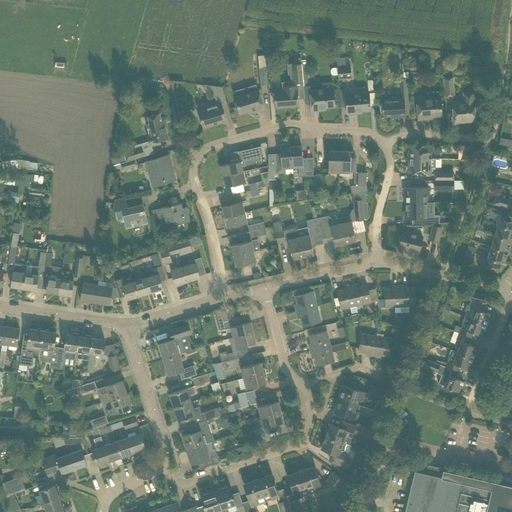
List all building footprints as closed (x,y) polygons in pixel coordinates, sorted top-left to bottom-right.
[(257,56),(259,68),(266,67),(265,55),(257,56)] [(301,63),(300,57),(294,58),(294,64),(295,74),(292,74),(293,82),(283,83),(283,90),(273,91),(275,108),(299,106),(297,89),(297,84),(303,84),(301,63)] [(336,58),(338,80),(345,80),(345,78),(351,77),(350,65),(345,66),(344,57),(336,58)] [(472,72),(487,74),(488,67),(473,65),(472,72)] [(101,74),(101,82),(109,83),(110,74),(101,74)] [(443,78),(444,95),(454,95),(453,77),(443,78)] [(411,109),(409,84),(408,84),(408,78),(400,78),(402,98),(396,98),(396,96),(390,97),(390,99),(381,99),(382,117),(398,115),(399,117),(406,117),(405,110),(411,109)] [(310,91),(311,104),(311,111),(322,110),(322,107),(334,106),(333,87),(332,87),(332,81),(321,83),(321,90),(310,91)] [(217,105),(198,110),(203,127),(225,120),(221,104),(226,102),(223,93),(222,87),(217,86),(214,86),(204,85),(205,90),(212,88),(215,97),(217,105)] [(256,111),(263,109),(257,88),(234,96),(240,114),(256,109),(256,111)] [(357,113),(357,111),(370,110),(368,91),(345,93),(347,114),(357,113)] [(452,102),(454,120),(466,119),(466,121),(476,121),(474,101),(473,92),(464,93),(464,101),(452,102)] [(416,96),(417,109),(418,119),(427,119),(427,117),(441,115),(440,103),(444,103),(443,94),(416,96)] [(148,124),(146,124),(149,135),(147,136),(148,141),(150,147),(151,146),(161,144),(160,140),(168,138),(164,122),(166,122),(165,119),(162,120),(160,113),(150,115),(146,116),(148,124)] [(148,141),(134,146),(135,148),(141,146),(144,156),(153,153),(151,146),(150,147),(148,141)] [(291,167),(290,147),(289,147),(289,145),(288,144),(282,144),(281,146),(281,147),(280,147),(281,165),(268,166),(269,179),(275,179),(275,173),(277,173),(284,172),(285,171),(285,168),(291,167)] [(409,145),(409,158),(431,158),(431,152),(432,152),(432,145),(409,145)] [(124,154),(120,155),(122,162),(122,163),(126,161),(135,158),(144,156),(141,146),(135,148),(123,151),(124,154)] [(240,161),(220,165),(223,175),(243,171),(242,166),(245,165),(244,160),(263,156),(261,146),(238,151),(240,161)] [(301,146),(290,147),(291,167),(298,167),(299,176),(313,175),(312,171),(313,171),(312,157),(302,158),(301,146)] [(461,159),(469,162),(473,148),(465,146),(461,159)] [(328,171),(338,172),(339,151),(329,151),(328,171)] [(339,151),(338,172),(355,172),(356,161),(350,161),(351,151),(339,151)] [(145,162),(153,186),(176,179),(168,155),(145,162)] [(122,162),(120,163),(121,168),(122,170),(137,166),(135,158),(126,161),(122,163),(122,162)] [(431,158),(409,158),(408,172),(420,173),(420,174),(431,175),(432,167),(435,167),(435,158),(431,158)] [(243,171),(223,175),(225,187),(235,184),(246,182),(243,171)] [(351,192),(353,192),(366,190),(366,172),(358,172),(357,185),(350,186),(351,192)] [(433,172),(433,180),(453,180),(453,173),(433,172)] [(0,173),(0,182),(14,183),(15,174),(0,173)] [(453,180),(433,180),(433,189),(453,189),(453,180)] [(250,190),(257,188),(261,187),(260,181),(248,184),(250,190)] [(429,187),(404,188),(404,194),(406,194),(406,203),(427,202),(426,195),(429,195),(429,187)] [(339,217),(340,223),(345,243),(356,241),(351,220),(355,220),(363,219),(362,202),(366,201),(366,190),(353,192),(353,200),(353,208),(352,209),(349,214),(349,215),(339,217)] [(6,191),(4,200),(17,202),(18,193),(6,191)] [(493,203),(502,206),(511,209),(511,201),(495,196),(493,203)] [(121,222),(122,222),(124,222),(125,227),(147,223),(143,206),(143,205),(143,204),(142,204),(141,204),(140,204),(131,206),(131,205),(130,205),(129,205),(129,206),(128,207),(125,197),(114,200),(113,206),(114,210),(115,209),(117,219),(118,220),(119,221),(121,222)] [(222,206),(224,217),(245,212),(242,201),(222,206)] [(407,211),(405,211),(405,218),(420,217),(420,224),(439,223),(439,215),(434,215),(429,215),(429,209),(427,209),(427,202),(406,203),(407,211)] [(165,222),(174,220),(174,218),(177,217),(179,224),(190,221),(187,207),(182,208),(181,203),(158,208),(160,219),(164,218),(165,222)] [(245,212),(224,217),(227,227),(247,223),(245,212)] [(495,223),(497,224),(511,228),(511,226),(511,216),(498,212),(495,223)] [(328,215),(316,218),(319,228),(330,225),(334,246),(345,243),(340,223),(336,224),(328,215)] [(297,230),(303,257),(314,254),(309,234),(320,232),(319,228),(316,218),(306,220),(307,227),(297,229),(297,230)] [(247,225),(249,232),(265,228),(263,221),(247,225)] [(285,240),(283,233),(282,229),(280,221),(273,223),(277,243),(285,242),(285,240)] [(8,260),(14,261),(18,233),(20,223),(13,222),(12,232),(13,232),(10,247),(8,260)] [(497,224),(494,235),(511,240),(511,238),(511,228),(497,224)] [(430,239),(438,241),(441,228),(433,226),(430,239)] [(265,228),(249,232),(250,238),(266,234),(265,228)] [(303,257),(297,230),(286,232),(292,259),(303,257)] [(399,247),(418,252),(422,236),(403,231),(399,247)] [(494,235),(490,246),(508,251),(511,240),(494,235)] [(231,245),(233,256),(254,251),(260,249),(257,239),(231,245)] [(188,240),(176,244),(178,251),(180,257),(192,253),(188,240)] [(176,244),(164,247),(159,248),(164,265),(172,263),(169,254),(178,251),(176,244)] [(490,246),(486,257),(501,261),(504,262),(508,251),(490,246)] [(39,271),(44,272),(47,250),(41,249),(38,266),(37,271),(39,271)] [(46,292),(59,293),(62,270),(62,267),(51,265),(52,253),(51,253),(51,249),(48,249),(47,250),(44,272),(43,276),(48,277),(46,292)] [(254,251),(233,256),(236,266),(256,262),(254,251)] [(150,255),(154,266),(160,264),(157,253),(150,255)] [(73,275),(80,276),(83,255),(77,254),(77,257),(76,257),(73,275)] [(501,261),(486,257),(485,256),(482,267),(498,272),(501,261)] [(100,268),(108,269),(110,261),(102,259),(100,268)] [(195,262),(183,266),(187,281),(200,277),(195,262)] [(23,288),(26,272),(27,265),(14,263),(11,286),(23,288)] [(26,272),(23,288),(36,290),(39,271),(37,271),(38,266),(33,265),(32,273),(26,272)] [(187,281),(183,266),(171,270),(175,285),(187,281)] [(153,274),(146,276),(150,292),(163,288),(156,267),(152,269),(153,274)] [(62,270),(59,293),(71,295),(73,279),(68,278),(69,271),(62,270)] [(146,276),(134,280),(138,296),(150,292),(146,276)] [(126,299),(138,296),(134,280),(124,283),(122,277),(114,280),(117,288),(119,296),(125,295),(126,299)] [(80,301),(95,303),(98,284),(83,282),(80,301)] [(358,283),(351,285),(356,306),(371,302),(367,284),(358,286),(358,283)] [(98,284),(95,303),(109,305),(110,299),(111,295),(112,287),(98,284)] [(356,306),(351,285),(344,286),(345,289),(337,291),(341,309),(356,306)] [(400,306),(399,285),(392,286),(393,288),(384,289),(385,307),(400,306)] [(406,285),(399,285),(400,306),(416,306),(415,287),(407,287),(406,285)] [(111,295),(110,299),(119,296),(117,288),(112,287),(111,295)] [(294,304),(296,311),(317,306),(313,291),(295,296),(297,304),(294,304)] [(466,311),(464,316),(488,325),(489,321),(487,320),(489,313),(481,310),(484,303),(485,303),(487,296),(471,292),(469,299),(471,300),(469,305),(466,304),(464,310),(466,311)] [(317,306),(296,311),(298,318),(300,317),(302,325),(320,321),(317,306)] [(231,330),(232,337),(253,332),(250,321),(230,327),(226,315),(217,317),(221,329),(227,328),(228,331),(231,330)] [(463,323),(458,333),(470,338),(473,332),(481,335),(483,329),(486,330),(488,325),(464,316),(462,322),(463,323)] [(158,344),(163,359),(179,354),(176,345),(178,345),(176,338),(190,333),(187,324),(169,330),(172,339),(158,344)] [(19,328),(4,326),(2,344),(17,347),(19,328)] [(345,336),(343,326),(337,328),(339,337),(345,336)] [(20,360),(19,360),(19,364),(32,366),(34,347),(40,348),(42,331),(41,330),(40,329),(37,328),(36,330),(30,329),(28,342),(23,342),(20,360)] [(44,331),(42,331),(40,348),(39,359),(50,361),(50,363),(57,364),(59,351),(58,351),(58,347),(58,348),(54,348),(56,333),(49,332),(49,330),(45,329),(44,331)] [(396,344),(403,346),(406,331),(400,330),(396,344)] [(308,344),(310,351),(331,345),(327,331),(309,335),(311,343),(308,344)] [(219,353),(221,361),(221,362),(238,357),(236,348),(256,343),(253,332),(232,337),(234,344),(231,344),(233,352),(227,353),(226,351),(219,353)] [(64,352),(59,351),(57,364),(62,365),(64,356),(76,358),(79,336),(79,334),(72,333),(72,335),(66,334),(64,352)] [(366,356),(373,357),(376,336),(361,333),(358,352),(367,353),(366,356)] [(461,341),(457,352),(474,359),(476,354),(474,353),(476,347),(468,343),(470,338),(458,333),(456,339),(461,341)] [(85,337),(79,336),(76,358),(82,359),(83,356),(89,357),(92,338),(92,336),(85,335),(85,337)] [(376,336),(373,357),(380,358),(380,355),(389,356),(392,338),(376,336)] [(105,340),(92,338),(89,357),(87,371),(93,372),(96,353),(102,354),(105,340)] [(344,342),(338,344),(339,350),(346,348),(344,342)] [(331,345),(310,351),(312,358),(314,357),(316,365),(334,360),(332,351),(334,351),(332,345),(331,345)] [(448,360),(446,366),(457,371),(459,365),(468,369),(470,362),(473,363),(474,359),(457,352),(453,362),(448,360)] [(179,354),(163,359),(168,374),(179,371),(182,379),(196,374),(193,365),(184,368),(179,354)] [(108,356),(111,371),(119,369),(116,355),(108,356)] [(241,371),(243,378),(263,373),(261,362),(241,367),(238,357),(221,362),(221,361),(220,362),(222,370),(237,366),(238,372),(241,371)] [(457,371),(446,366),(445,367),(424,358),(421,366),(437,372),(437,371),(441,375),(438,383),(443,385),(445,388),(448,387),(459,392),(461,385),(464,386),(466,381),(455,377),(457,371)] [(13,373),(17,373),(18,373),(18,370),(19,364),(19,360),(12,359),(11,368),(11,369),(11,371),(13,371),(13,373)] [(220,362),(213,364),(218,380),(224,378),(222,370),(220,362)] [(192,378),(194,385),(210,380),(207,373),(192,378)] [(263,373),(243,378),(245,389),(266,383),(263,373)] [(73,379),(71,388),(80,385),(81,380),(73,379)] [(98,394),(101,402),(127,394),(122,380),(99,388),(101,394),(98,394)] [(71,388),(68,390),(71,400),(81,397),(82,394),(82,393),(96,388),(94,381),(80,385),(71,388)] [(342,385),(338,398),(357,404),(359,398),(363,399),(365,393),(342,385)] [(170,394),(174,407),(192,402),(189,394),(194,393),(192,386),(170,394)] [(368,394),(386,398),(388,390),(370,386),(368,394)] [(237,394),(239,401),(246,399),(248,399),(256,397),(254,390),(237,394)] [(127,394),(101,402),(103,410),(106,409),(108,415),(131,407),(127,394)] [(357,404),(338,398),(334,411),(356,419),(358,413),(355,411),(357,404)] [(257,406),(260,417),(281,412),(278,401),(257,406)] [(192,402),(174,407),(179,421),(201,414),(199,406),(194,408),(192,402)] [(226,406),(227,408),(229,412),(235,409),(233,403),(226,406)] [(203,412),(206,420),(207,420),(207,419),(229,412),(227,408),(220,410),(219,407),(203,412)] [(281,412),(260,417),(262,427),(254,429),(257,442),(267,440),(264,427),(283,422),(281,412)] [(90,420),(93,428),(108,423),(105,415),(90,420)] [(135,417),(122,421),(124,426),(124,429),(137,424),(135,417)] [(359,419),(356,426),(359,426),(374,431),(376,425),(359,419)] [(184,436),(188,449),(203,444),(209,442),(210,442),(207,434),(211,433),(207,420),(206,420),(188,426),(190,434),(184,436)] [(122,421),(110,425),(112,430),(124,426),(122,421)] [(329,424),(325,436),(343,442),(345,437),(351,439),(353,432),(357,434),(359,426),(356,426),(344,422),(342,428),(329,424)] [(112,430),(110,425),(98,429),(100,434),(112,430)] [(140,433),(128,437),(128,438),(133,452),(133,453),(145,448),(140,433)] [(250,434),(238,437),(240,444),(252,441),(250,434)] [(109,461),(104,445),(101,436),(94,438),(97,448),(92,450),(97,465),(109,461)] [(343,442),(325,436),(321,449),(330,452),(329,454),(333,455),(330,462),(347,468),(350,460),(344,459),(346,452),(349,452),(351,445),(343,442)] [(128,437),(116,441),(121,457),(133,453),(133,452),(128,438),(128,437)] [(116,441),(104,445),(109,461),(121,457),(116,441)] [(203,444),(188,449),(187,449),(191,463),(197,461),(200,468),(219,462),(215,448),(212,449),(209,442),(203,444)] [(81,449),(68,453),(74,469),(86,465),(81,449)] [(74,469),(68,453),(51,459),(50,456),(42,460),(47,476),(61,471),(62,473),(74,469)] [(415,468),(424,471),(426,464),(416,462),(415,468)] [(428,465),(427,471),(438,474),(440,468),(428,465)] [(314,466),(301,471),(309,494),(322,490),(314,466)] [(511,511),(511,485),(443,469),(441,477),(414,470),(404,511),(511,511)] [(283,488),(287,499),(287,498),(289,504),(297,501),(296,498),(309,494),(301,471),(288,475),(291,485),(283,488)] [(339,488),(345,491),(349,484),(344,481),(344,480),(333,472),(327,480),(339,488)] [(270,475),(257,479),(264,501),(271,499),(271,500),(278,498),(270,475)] [(2,482),(5,496),(12,494),(25,489),(20,476),(2,482)] [(264,501),(257,479),(244,484),(252,507),(259,504),(258,503),(264,501)] [(38,491),(43,503),(59,497),(54,485),(38,491)] [(220,492),(215,493),(221,511),(228,511),(227,507),(234,505),(229,489),(228,489),(227,487),(219,489),(220,492)] [(221,511),(215,493),(211,495),(210,492),(202,495),(203,497),(202,498),(206,511),(212,511),(214,511),(221,511)] [(43,503),(45,511),(53,511),(63,508),(59,497),(43,503)] [(287,498),(287,499),(277,503),(279,511),(291,511),(289,504),(287,498)] [(10,501),(15,511),(18,511),(21,510),(15,499),(10,501)] [(179,511),(176,502),(164,507),(165,511),(179,511)] [(235,504),(237,511),(244,511),(241,502),(235,504)]
